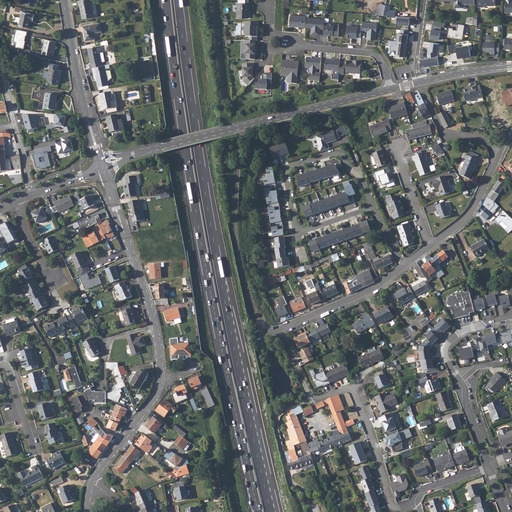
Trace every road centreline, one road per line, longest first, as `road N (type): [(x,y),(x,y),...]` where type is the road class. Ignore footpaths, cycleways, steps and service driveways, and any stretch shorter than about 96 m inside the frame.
road 1 (motorway): [(166,0),(200,239),(258,511)]
road 2 (motorway): [(270,511),(208,215),(178,0)]
road 3 (residential): [(100,162),(390,89)]
road 4 (residential): [(159,381),(154,323),(102,169)]
road 5 (residential): [(488,464),(465,388),(443,351),(463,330),(511,315)]
road 6 (residential): [(373,208),(349,149),(284,168),(294,235)]
road 7 (residential): [(100,162),(63,0)]
road 8 (residential): [(414,505),(390,503),(354,386)]
road 9 (residential): [(403,267),(281,332)]
road 10 (residential): [(90,484),(159,381)]
road 11 (residential): [(289,45),(371,53),(390,89)]
road 12 (residential): [(417,82),(444,135),(484,141),(498,157)]
road 13 (residential): [(354,386),(310,400),(281,332)]
